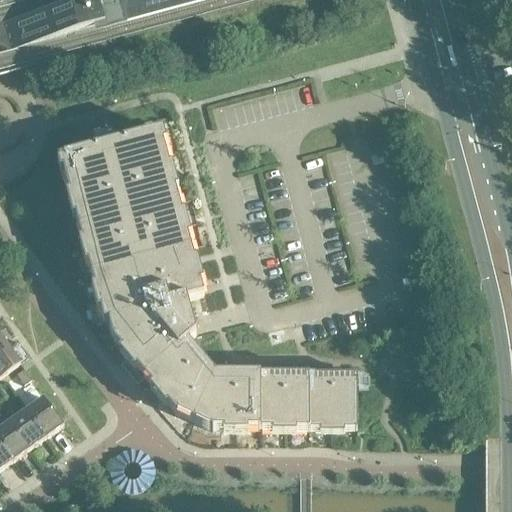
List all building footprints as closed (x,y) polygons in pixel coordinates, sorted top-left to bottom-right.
[(215,378),(187,345),(196,338),(186,303),(203,299),(199,283),(162,143),(158,144),(155,135),(153,136),(150,124),(111,135),(114,146),(96,151),(93,140),(63,148),(66,159),(64,160),(66,168),(62,170),(104,325),(108,324),(113,343),(175,417),(211,434),(357,434),(357,378),(215,378)] [(0,381),(20,367),(8,350),(0,355),(0,381)] [(31,383),(24,372),(16,377),(24,388),(31,383)] [(64,429),(58,421),(43,400),(26,412),(46,442),(64,429)] [(46,442),(26,412),(9,424),(30,453),(46,442)] [(30,453),(9,424),(0,430),(0,446),(13,465),(30,453)] [(0,474),(13,465),(0,446),(0,474)]
